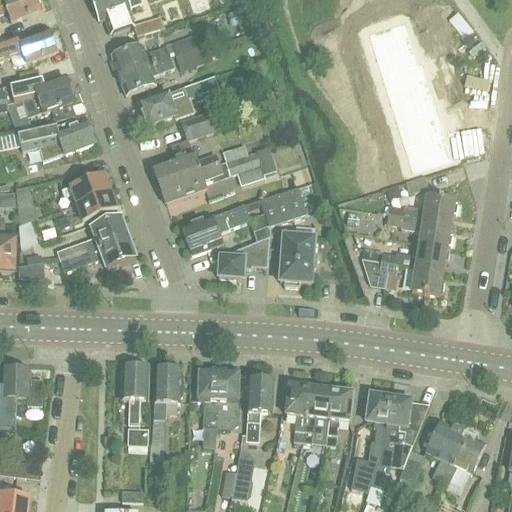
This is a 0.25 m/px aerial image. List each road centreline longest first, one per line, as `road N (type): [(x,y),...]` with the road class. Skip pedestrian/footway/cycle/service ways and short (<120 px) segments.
road 1 (residential): [(70,0),(170,280),(176,332)]
road 2 (primary): [(471,363),(312,339),(176,332)]
road 3 (residential): [(471,363),(500,157)]
road 4 (residential): [(54,511),(77,330)]
